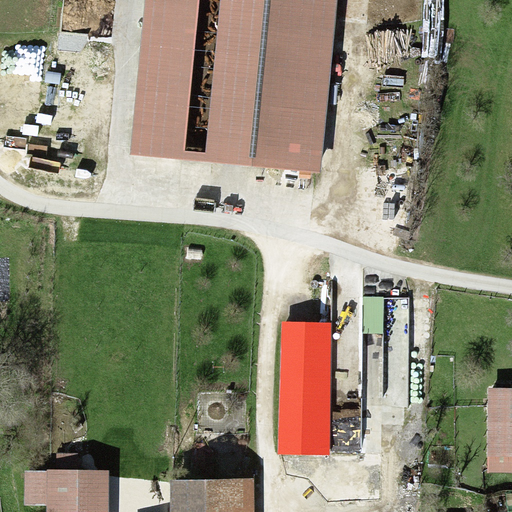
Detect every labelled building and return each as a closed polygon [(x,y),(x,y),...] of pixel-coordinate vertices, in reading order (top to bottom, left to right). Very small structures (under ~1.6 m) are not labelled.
[(327,0),(140,0),(125,155),(311,173),(327,0)] [(281,330),(277,457),(321,458),(325,332),(281,330)] [(511,395),(487,395),(486,476),(511,475),(511,395)] [(100,511),(100,477),(23,479),(23,508),(45,508),(45,511),(100,511)] [(248,511),(249,488),(168,488),(168,511),(248,511)]
